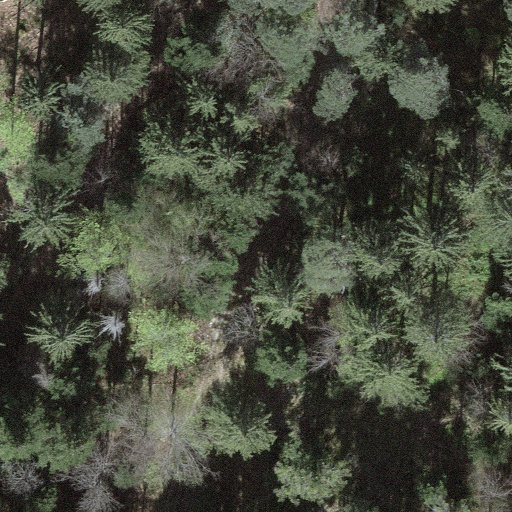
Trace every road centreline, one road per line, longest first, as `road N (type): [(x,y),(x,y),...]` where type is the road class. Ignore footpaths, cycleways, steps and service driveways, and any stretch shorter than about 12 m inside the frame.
road 1 (track): [(178,511),(275,173),(341,0)]
road 2 (track): [(179,0),(0,289)]
